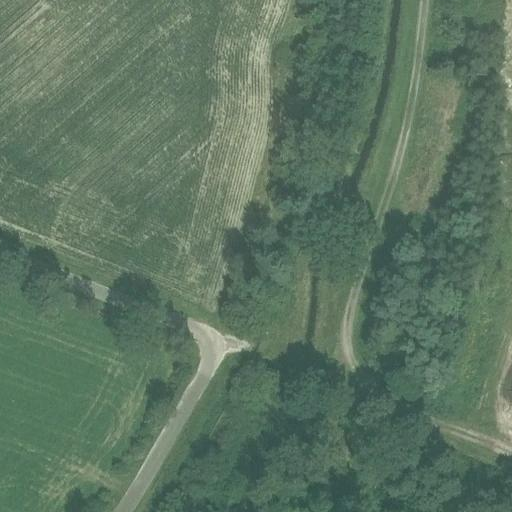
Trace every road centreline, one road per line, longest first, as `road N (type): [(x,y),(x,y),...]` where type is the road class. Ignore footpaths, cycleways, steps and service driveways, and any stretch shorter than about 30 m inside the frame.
road 1 (unclassified): [(115,511),(221,340),(0,253)]
road 2 (track): [(375,395),(221,340)]
